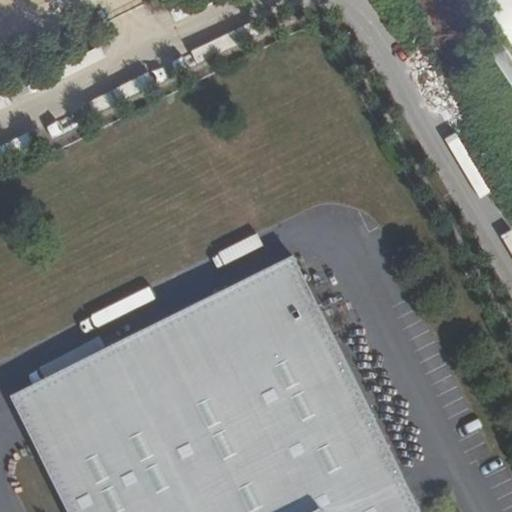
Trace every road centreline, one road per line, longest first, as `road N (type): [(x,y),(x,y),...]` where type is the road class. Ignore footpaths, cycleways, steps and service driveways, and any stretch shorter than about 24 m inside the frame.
road 1 (unknown): [(478,511),(347,273),(301,245),(266,247),(133,307),(22,369),(0,404)]
road 2 (unclassified): [(511,266),(364,17),(346,0)]
road 3 (unclassified): [(259,0),(0,128)]
